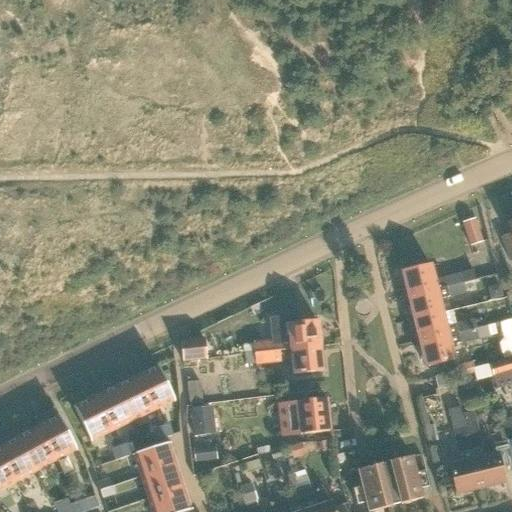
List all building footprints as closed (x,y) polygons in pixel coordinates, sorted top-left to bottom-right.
[(469,247),(482,243),(474,219),(461,223),(460,223),(461,224),(462,228),(465,238),(469,247)] [(511,221),(507,224),(510,234),(499,238),(509,262),(511,261),(511,221)] [(435,290),(445,287),(442,278),(433,281),(429,266),(400,274),(406,297),(435,290)] [(442,278),(445,287),(461,283),(458,274),(442,278)] [(445,287),(447,297),(463,293),(461,283),(445,287)] [(435,290),(406,297),(412,320),(441,313),(437,299),(447,297),(445,287),(435,290)] [(441,313),(412,320),(417,344),(447,337),(456,334),(454,324),(444,327),(441,313)] [(278,351),(289,350),(319,347),(316,322),(298,324),(297,315),(270,318),(272,340),(267,340),(268,342),(277,341),(278,351)] [(506,357),(511,355),(511,319),(497,324),(506,357)] [(454,324),(456,334),(472,330),(469,320),(454,324)] [(485,327),(472,330),(474,339),(487,336),(485,327)] [(472,330),(456,334),(458,343),(474,339),(472,330)] [(447,337),(417,344),(423,367),(452,360),(449,345),(458,343),(456,334),(447,337)] [(202,340),(202,339),(178,341),(180,361),(181,361),(181,362),(205,359),(203,339),(202,340)] [(278,351),(277,341),(268,342),(251,343),(252,345),(253,353),(253,354),(278,351)] [(319,347),(289,350),(292,375),(321,372),(319,347)] [(278,351),(253,354),(254,365),(279,362),(278,351)] [(253,353),(242,354),(243,366),(254,365),(253,354),(253,353)] [(511,363),(510,359),(487,366),(491,378),(511,371),(511,363)] [(470,363),(453,367),(455,374),(471,369),(470,363)] [(156,369),(136,378),(153,412),(170,404),(172,403),(173,404),(174,403),(156,367),(155,368),(156,369)] [(136,378),(115,389),(131,423),(153,412),(136,378)] [(198,382),(185,384),(188,405),(201,404),(198,382)] [(115,389),(94,399),(110,433),(131,423),(115,389)] [(73,408),(72,408),(86,436),(90,445),(91,444),(90,443),(110,433),(94,399),(74,409),(73,408)] [(308,434),(309,440),(316,439),(316,433),(328,432),(324,399),(275,405),(279,438),(308,434)] [(212,409),(190,412),(194,437),(215,435),(212,409)] [(471,412),(460,415),(464,428),(465,434),(475,432),(471,412)] [(56,417),(36,428),(54,461),(74,450),(74,452),(75,451),(56,415),(55,416),(56,417)] [(511,421),(511,419),(500,421),(504,441),(511,438),(511,421)] [(167,425),(159,427),(163,439),(170,436),(167,425)] [(159,427),(151,430),(155,441),(163,439),(159,427)] [(36,428),(16,439),(34,472),(54,461),(36,428)] [(464,428),(453,430),(455,437),(456,443),(459,453),(469,451),(465,434),(464,428)] [(475,432),(465,434),(469,451),(479,448),(475,432)] [(16,439),(0,447),(0,459),(13,483),(34,472),(16,439)] [(327,442),(316,443),(317,453),(328,451),(327,442)] [(168,443),(129,456),(137,478),(176,465),(168,443)] [(125,444),(117,447),(121,458),(129,456),(127,450),(125,444)] [(298,444),(283,449),(287,462),(302,456),(298,444)] [(479,448),(469,451),(471,460),(479,489),(502,483),(499,468),(511,466),(506,445),(494,448),(495,455),(482,458),(479,448)] [(117,447),(110,449),(114,461),(121,458),(117,447)] [(213,447),(192,449),(194,463),(215,461),(213,447)] [(280,449),(268,453),(270,461),(283,457),(280,449)] [(461,463),(448,466),(455,495),(479,489),(471,460),(469,451),(459,453),(461,463)] [(360,487),(351,489),(355,505),(364,503),(366,511),(370,511),(421,499),(419,489),(428,487),(423,471),(415,473),(410,457),(356,471),(359,482),(360,487)] [(0,489),(13,483),(0,459),(0,489)] [(259,468),(257,460),(250,463),(252,471),(259,468)] [(176,465),(137,478),(144,501),(183,488),(176,465)] [(356,471),(347,473),(350,485),(359,482),(356,471)] [(302,472),(291,475),(297,494),(309,490),(302,472)] [(291,475),(285,477),(290,493),(295,491),(291,475)] [(107,480),(96,484),(98,491),(109,487),(107,480)] [(249,484),(237,488),(241,499),(252,495),(249,484)] [(109,487),(98,491),(101,499),(112,495),(109,487)] [(183,488),(144,501),(147,511),(185,511),(189,511),(190,510),(183,488)] [(300,503),(312,499),(309,490),(297,494),(300,503)] [(285,498),(288,507),(300,503),(297,494),(285,498)] [(303,511),(333,511),(330,502),(315,507),(312,499),(300,503),(303,511)] [(83,500),(76,503),(78,511),(85,511),(87,511),(83,500)] [(241,500),(229,505),(231,511),(242,511),(244,511),(242,504),(242,503),(241,500)] [(78,511),(76,503),(68,505),(70,511),(78,511)] [(303,511),(300,503),(288,507),(289,511),(303,511)]
